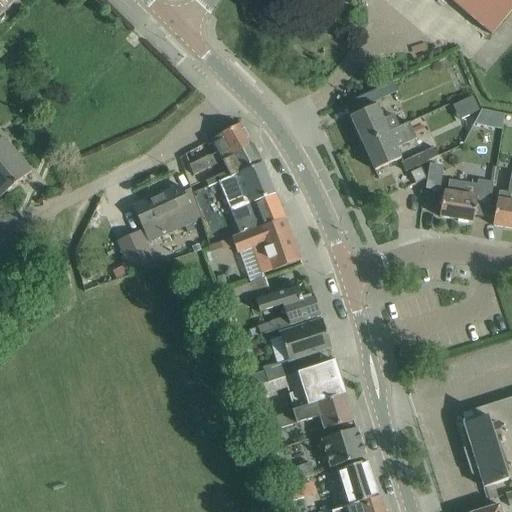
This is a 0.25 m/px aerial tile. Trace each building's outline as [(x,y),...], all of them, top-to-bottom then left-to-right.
[(15,0),(0,0),(0,20),(4,17),(3,12),(15,0)] [(511,0),(450,0),(491,35),(511,9),(511,0)] [(356,109),(374,101),(395,91),(391,82),(351,100),(356,109)] [(382,120),(375,104),(349,116),(362,144),(409,123),(409,121),(399,126),(393,115),(382,120)] [(221,160),(251,144),(240,122),(209,140),(216,152),(208,157),(208,156),(189,165),(194,176),(216,166),(221,160)] [(374,170),(400,159),(396,149),(417,140),(409,123),(362,144),(374,170)] [(0,196),(30,172),(2,137),(0,139),(0,196)] [(208,186),(262,163),(251,144),(221,160),(227,170),(205,181),(208,186)] [(406,169),(437,156),(434,148),(402,161),(406,169)] [(208,186),(207,186),(207,187),(211,196),(212,196),(221,193),(229,213),(223,215),(232,238),(285,219),(285,218),(284,218),(262,163),(208,186)] [(415,183),(424,179),(425,179),(420,168),(410,173),(415,183)] [(511,173),(510,173),(507,194),(498,193),(492,226),(511,228),(511,173)] [(477,186),(473,186),(449,182),(447,193),(443,192),(439,217),(458,220),(457,222),(466,223),(467,221),(472,222),(474,215),(487,217),(492,184),(478,182),(477,186)] [(192,193),(189,184),(188,184),(190,188),(182,192),(180,186),(133,207),(145,232),(154,228),(158,237),(200,218),(192,193)] [(198,222),(203,238),(215,233),(210,218),(198,222)] [(285,219),(232,238),(235,247),(237,255),(252,249),(255,257),(257,262),(261,273),(271,269),(272,270),(300,260),(285,219)] [(153,260),(141,234),(127,241),(133,255),(126,258),(131,269),(153,260)] [(106,282),(126,273),(118,255),(107,260),(110,267),(101,271),(106,282)] [(232,302),(268,291),(264,279),(228,291),(232,302)] [(278,329),(320,316),(313,295),(301,298),(296,285),(255,298),(259,313),(283,305),(287,317),(257,327),(260,334),(278,329)] [(309,369),(307,361),(332,353),(320,316),(278,329),(284,347),(270,351),(274,364),(263,368),(263,370),(254,373),(258,385),(254,386),(254,387),(335,362),(334,361),(309,369)] [(335,362),(254,387),(247,390),(258,422),(268,419),(260,397),(287,388),(293,411),(345,394),(335,362)] [(293,411),(268,419),(258,422),(259,423),(265,421),(268,432),(319,416),(324,430),(353,420),(345,394),(293,411)] [(483,488),(496,483),(507,480),(506,476),(511,474),(511,397),(460,414),(467,436),(463,437),(462,437),(462,438),(461,439),(461,440),(460,440),(460,441),(460,442),(470,473),(471,474),(471,475),(472,475),(473,475),(473,476),(474,476),(475,476),(479,474),(483,488)] [(330,467),(365,456),(356,428),(321,439),(330,467)] [(331,511),(334,511),(379,498),(367,461),(337,471),(348,505),(331,511)] [(287,483),(313,474),(309,462),(283,472),(287,483)] [(383,511),(379,498),(334,511),(383,511)]
